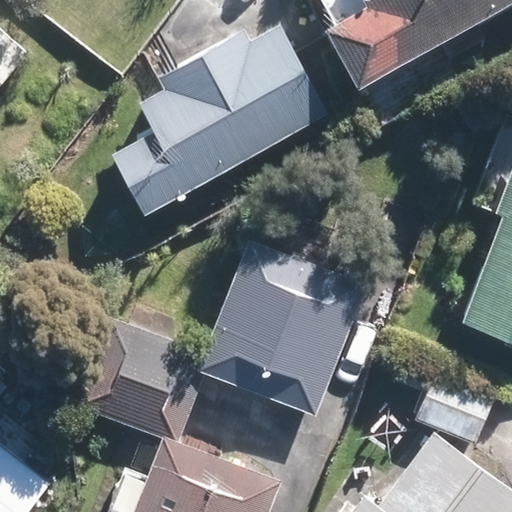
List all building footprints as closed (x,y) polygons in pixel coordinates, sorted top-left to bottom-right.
[(361,0),(324,22),(360,83),(503,0),(361,0)] [(0,22),(0,78),(28,51),(0,22)] [(160,68),(167,80),(146,92),(163,123),(114,150),(148,211),(330,109),(282,24),(250,42),(240,23),(160,68)] [(511,108),(506,107),(471,197),(497,207),(456,313),(511,334),(511,108)] [(367,272),(252,231),(205,361),(320,402),(367,272)] [(208,348),(116,311),(79,400),(165,435),(136,511),(265,511),(281,468),(175,429),(208,348)] [(434,379),(418,412),(474,438),(490,405),(434,379)] [(366,487),(345,511),(511,511),(511,484),(433,421),(375,494),(366,487)] [(0,511),(26,511),(54,483),(0,433),(0,511)]
